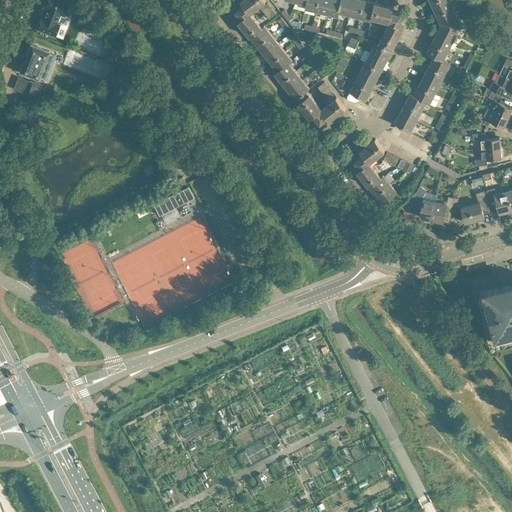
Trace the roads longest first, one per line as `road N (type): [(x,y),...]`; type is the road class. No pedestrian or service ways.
road 1 (unclassified): [(117,372),(323,294),(370,260)]
road 2 (tertiary): [(303,170),(184,20)]
road 3 (residential): [(327,148),(383,115),(420,33),(407,0)]
road 4 (unclassified): [(24,293),(99,338),(117,372)]
